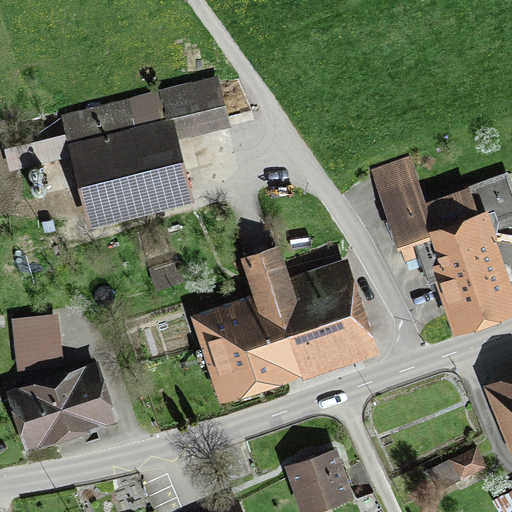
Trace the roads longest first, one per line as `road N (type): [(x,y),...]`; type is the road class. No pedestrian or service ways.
road 1 (tertiary): [(0,483),(184,444),(511,331)]
road 2 (track): [(417,364),(387,288),(197,0)]
